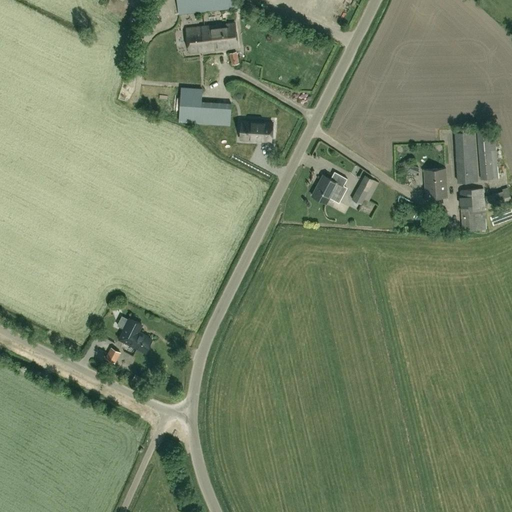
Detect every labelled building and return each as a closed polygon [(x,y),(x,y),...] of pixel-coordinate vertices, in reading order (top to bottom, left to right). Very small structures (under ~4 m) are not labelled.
[(177,0),(179,14),(200,11),(237,7),(236,0),(177,0)] [(211,50),(238,47),(235,23),(209,26),(186,28),(189,52),(211,50)] [(232,65),(239,63),(236,51),(230,53),(232,65)] [(168,63),(167,93),(178,93),(179,63),(168,63)] [(201,101),(201,88),(181,87),(179,121),(199,122),(230,124),(232,103),(201,101)] [(255,137),(279,137),(279,119),(255,119),(255,137)] [(499,178),(498,166),(496,149),(494,128),(477,130),(480,179),(499,178)] [(459,182),(477,181),(475,131),(455,132),(457,160),(459,182)] [(416,174),(419,167),(411,165),(409,171),(416,174)] [(425,198),(447,197),(446,168),(424,169),(425,198)] [(343,186),(347,178),(335,171),(330,179),(323,175),(312,195),(326,203),(330,197),(335,199),(339,192),(334,189),(337,183),(343,186)] [(364,198),(369,201),(379,182),(365,175),(362,181),(355,193),(352,199),(361,204),(364,198)] [(489,209),(511,201),(511,200),(507,187),(502,189),(503,190),(485,196),(489,209)] [(462,230),(486,228),(483,188),(462,189),(459,191),(462,230)] [(147,351),(152,340),(147,337),(148,336),(138,331),(142,323),(131,318),(125,329),(128,331),(124,338),(132,342),(131,343),(147,351)] [(115,362),(121,352),(111,347),(105,358),(115,362)]
